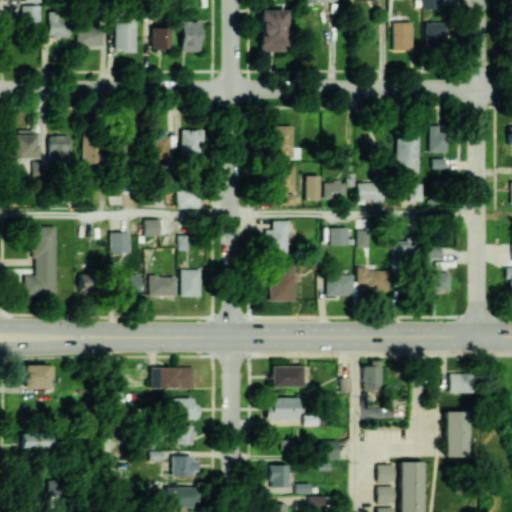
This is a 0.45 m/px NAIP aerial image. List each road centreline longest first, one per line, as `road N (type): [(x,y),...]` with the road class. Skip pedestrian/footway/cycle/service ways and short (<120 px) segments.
road 1 (residential): [(231,337),(231,0)]
road 2 (residential): [(477,336),(477,0)]
road 3 (secondary): [(231,337),(511,335)]
road 4 (residential): [(231,89),(511,88)]
road 5 (secondary): [(0,325),(231,337)]
road 6 (secondary): [(0,348),(231,337)]
road 7 (residential): [(0,89),(231,89)]
road 8 (residential): [(231,511),(231,337)]
